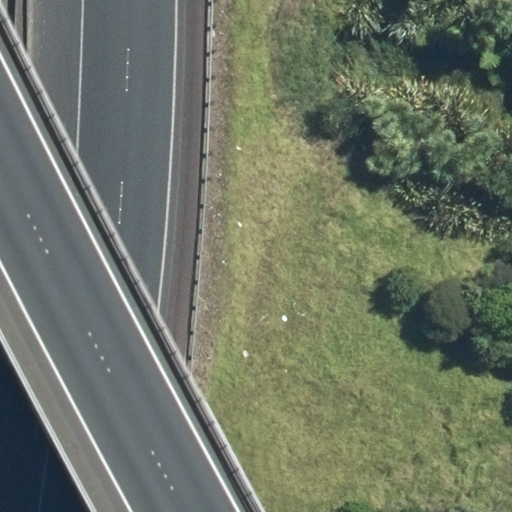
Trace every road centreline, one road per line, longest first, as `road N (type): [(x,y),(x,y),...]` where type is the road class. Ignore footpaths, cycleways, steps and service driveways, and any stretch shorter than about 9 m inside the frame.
road 1 (motorway): [(135,0),(120,237),(87,511)]
road 2 (motorway): [(181,511),(53,290),(0,180)]
